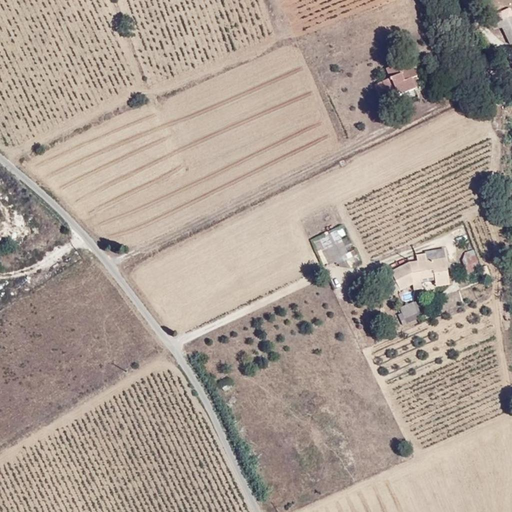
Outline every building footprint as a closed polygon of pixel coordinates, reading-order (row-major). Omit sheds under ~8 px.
[(511,42),(511,18),(503,22),(511,42)] [(430,81),(445,72),(441,64),(426,74),(430,81)] [(418,92),(414,84),(417,82),(413,73),(402,79),(395,67),(380,75),(386,86),(373,93),(382,111),(393,105),(388,96),(396,91),(401,101),(418,92)] [(401,101),(396,91),(388,96),(393,105),(401,101)] [(344,258),(333,236),(314,245),(325,268),(344,258)] [(451,248),(444,249),(446,258),(453,257),(451,248)] [(425,254),(417,256),(418,262),(410,263),(392,272),(401,291),(413,285),(414,290),(422,289),(420,276),(435,273),(437,286),(450,284),(446,258),(444,249),(425,252),(425,254)] [(476,272),(469,254),(461,257),(459,263),(464,276),(476,272)] [(401,291),(392,272),(382,277),(391,296),(401,291)] [(414,319),(408,307),(394,313),(399,326),(414,319)]
